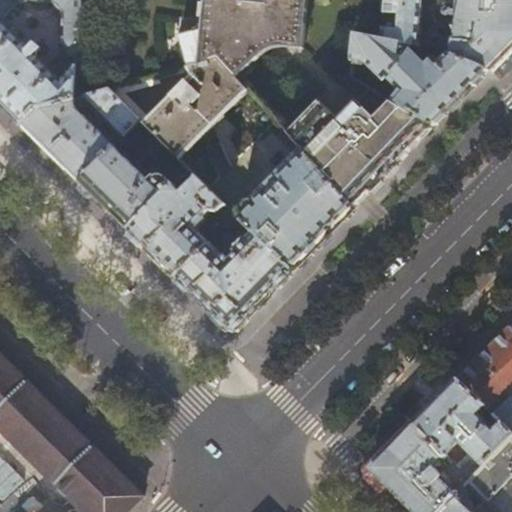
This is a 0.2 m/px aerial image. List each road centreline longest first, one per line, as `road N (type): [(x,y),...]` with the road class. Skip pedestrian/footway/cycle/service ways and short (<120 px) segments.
road 1 (tertiary): [(239,461),(511,182)]
road 2 (tertiary): [(239,461),(0,226)]
